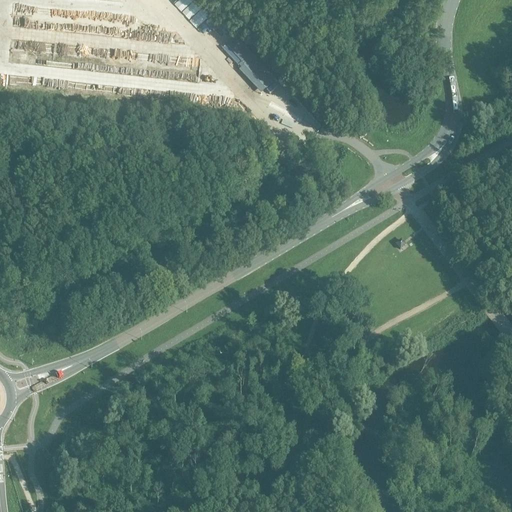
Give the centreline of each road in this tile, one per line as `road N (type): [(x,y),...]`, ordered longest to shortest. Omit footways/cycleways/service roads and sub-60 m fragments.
road 1 (tertiary): [(74,363),(437,153),(453,123),(443,37),(450,0)]
road 2 (unknown): [(511,259),(366,335),(335,363),(307,432),(307,511)]
